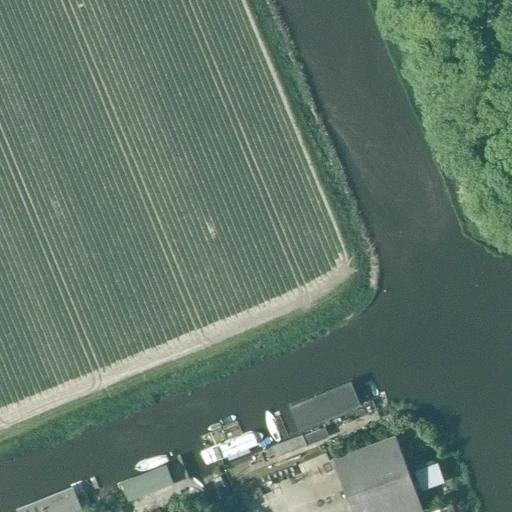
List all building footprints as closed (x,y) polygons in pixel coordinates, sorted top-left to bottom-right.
[(285,435),(361,406),(348,371),(272,400),(285,435)] [(272,448),(257,405),(182,433),(198,475),(272,448)] [(413,511),(422,509),(414,489),(419,488),(420,491),(443,483),(442,479),(436,464),(414,472),(417,481),(412,483),(393,432),(330,456),(351,511),(413,511)] [(114,507),(183,480),(167,439),(98,465),(114,507)] [(295,470),(322,460),(318,449),(291,460),(295,470)] [(0,503),(3,511),(96,511),(81,469),(0,499),(0,503)] [(220,500),(229,497),(225,484),(215,487),(220,500)] [(424,511),(453,511),(450,502),(425,511),(424,511)]
